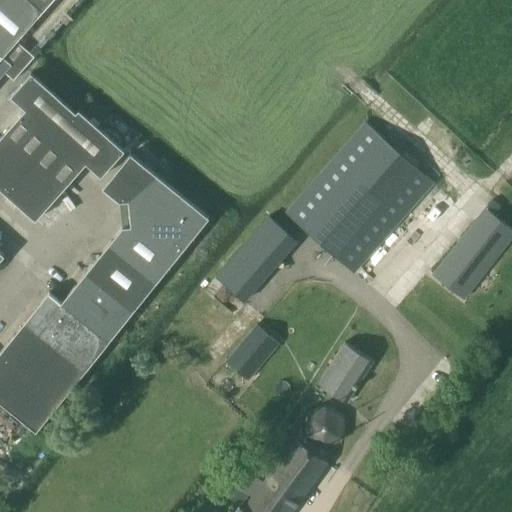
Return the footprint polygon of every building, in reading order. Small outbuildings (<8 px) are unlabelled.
[(0,0),(0,55),(11,65),(5,72),(14,79),(34,56),(26,49),(17,41),(44,11),(53,0),(0,0)] [(10,97),(26,111),(0,139),(0,189),(37,222),(86,165),(101,178),(125,152),(79,111),(76,114),(31,74),(10,97)] [(287,214),(354,273),(434,183),(367,124),(287,214)] [(123,228),(62,303),(49,293),(0,353),(0,401),(37,432),(210,218),(131,154),(103,189),(120,203),(129,202),(132,227),(123,228)] [(495,199),(490,205),(497,212),(503,207),(495,199)] [(435,275),(463,297),(511,234),(511,230),(486,210),(435,275)] [(217,277),(245,301),(298,240),(270,216),(217,277)] [(227,362),(248,380),(279,343),(257,325),(227,362)] [(319,384),(348,402),(374,361),(345,342),(319,384)] [(240,487),(254,497),(245,509),(241,506),(235,511),(219,511),(217,510),(215,511),(290,511),(328,462),(297,439),(264,482),(251,472),(240,487)]
